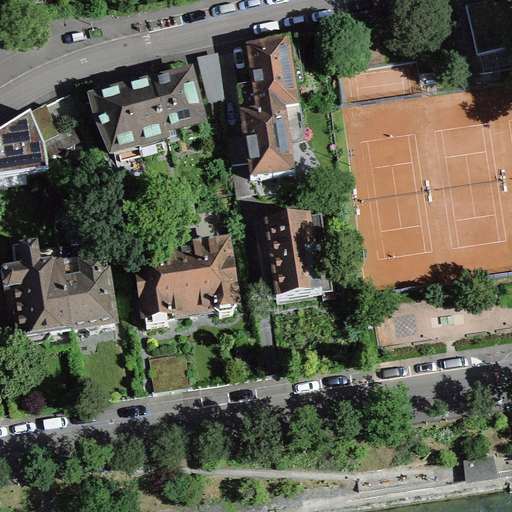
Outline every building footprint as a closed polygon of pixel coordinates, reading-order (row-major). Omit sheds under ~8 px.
[(511,0),(481,8),(468,11),(478,56),(510,49),(506,31),(511,30),(511,0)] [(257,47),(247,49),(252,86),(237,89),(241,116),(298,108),(295,85),(302,84),(296,44),(298,44),(297,38),(257,47)] [(216,58),(199,61),(209,101),(222,98),(216,58)] [(202,125),(190,77),(190,76),(158,84),(154,85),(166,133),(181,130),(184,142),(203,137),(200,125),(202,125)] [(139,148),(168,140),(166,133),(154,85),(130,91),(125,93),(139,148)] [(102,99),(93,101),(99,123),(112,155),(139,148),(125,93),(102,99)] [(59,137),(46,106),(30,114),(43,144),(59,137)] [(304,137),(300,107),(298,108),(241,116),(242,125),(244,138),(228,141),(232,167),(249,164),(252,182),(295,175),(289,139),(304,137)] [(43,144),(30,114),(3,131),(0,132),(0,180),(48,173),(45,149),(43,144)] [(236,194),(237,198),(258,195),(257,190),(252,182),(249,164),(232,167),(236,194)] [(194,213),(192,200),(151,206),(153,219),(194,213)] [(256,225),(263,267),(271,266),(271,268),(276,302),(322,296),(318,269),(329,267),(322,216),(310,218),(310,217),(256,225)] [(72,332),(62,267),(60,250),(38,253),(37,246),(35,244),(14,247),(12,249),(15,267),(3,269),(2,271),(2,274),(1,275),(4,290),(4,294),(13,292),(20,340),(21,339),(21,342),(28,348),(46,345),(51,338),(50,335),(62,334),(72,332)] [(160,245),(135,249),(136,259),(139,279),(137,279),(141,303),(142,303),(147,330),(157,329),(168,327),(167,318),(188,315),(179,251),(161,254),(160,245)] [(232,267),(230,267),(227,245),(207,249),(207,247),(179,251),(188,315),(199,313),(212,311),(213,314),(219,319),(232,317),(237,310),(233,288),(235,288),(232,267)] [(105,276),(103,261),(62,267),(72,332),(79,331),(85,330),(86,333),(90,335),(97,334),(101,331),(100,328),(114,326),(107,276),(105,276)] [(155,395),(190,390),(185,355),(150,361),(155,395)] [(479,460),(463,462),(466,486),(498,482),(494,458),(479,460)]
